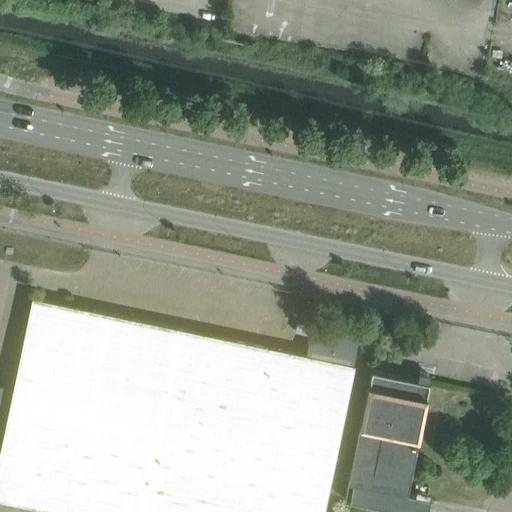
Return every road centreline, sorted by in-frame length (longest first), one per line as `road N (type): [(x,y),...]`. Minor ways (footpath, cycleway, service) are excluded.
road 1 (tertiary): [(511,225),(0,119)]
road 2 (tertiary): [(0,182),(511,287)]
